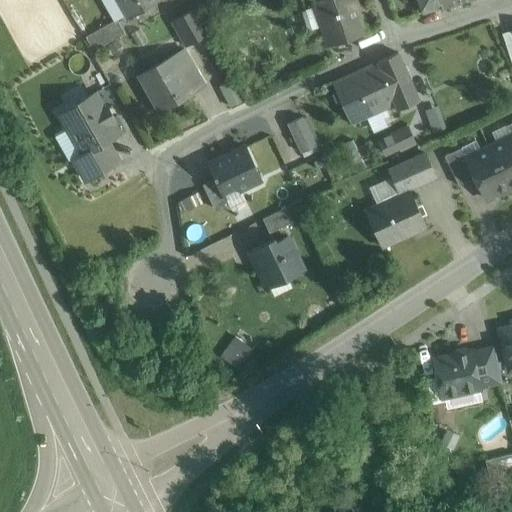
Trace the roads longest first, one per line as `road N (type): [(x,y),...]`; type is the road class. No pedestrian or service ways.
road 1 (residential): [(116,500),(511,240)]
road 2 (residential): [(176,309),(161,160),(167,149),(398,41)]
road 3 (primary): [(116,500),(39,350)]
road 4 (primary): [(39,350),(46,463),(33,511)]
road 5 (residential): [(398,41),(511,0)]
